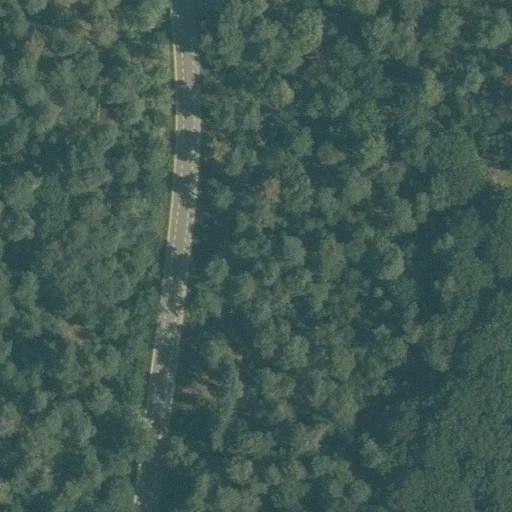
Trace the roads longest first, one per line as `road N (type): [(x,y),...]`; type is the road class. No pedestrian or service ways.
road 1 (tertiary): [(138,511),(172,252),(184,100),(179,0)]
road 2 (track): [(318,0),(408,96),(461,142),(511,170)]
